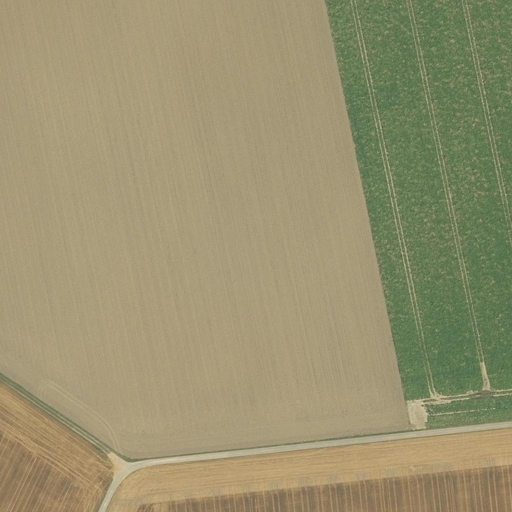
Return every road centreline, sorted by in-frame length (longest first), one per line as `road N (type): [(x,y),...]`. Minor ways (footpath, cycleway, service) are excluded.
road 1 (track): [(511,424),(131,465),(102,511)]
road 2 (track): [(0,378),(123,467)]
